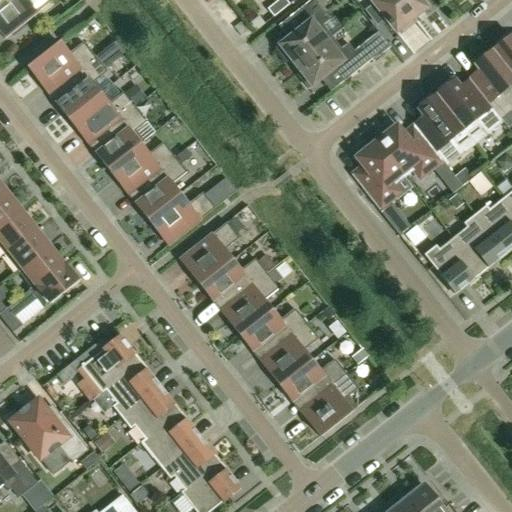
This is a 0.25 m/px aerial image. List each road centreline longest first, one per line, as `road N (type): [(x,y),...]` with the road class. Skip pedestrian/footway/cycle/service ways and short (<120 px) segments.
road 1 (residential): [(313,492),(136,269)]
road 2 (residential): [(473,365),(310,151)]
road 3 (residential): [(310,151),(501,0)]
road 4 (residential): [(136,269),(0,96)]
road 5 (residential): [(310,151),(187,0)]
road 6 (residential): [(136,269),(0,376)]
road 7 (tertiary): [(313,492),(420,409)]
road 8 (residential): [(502,511),(420,409)]
